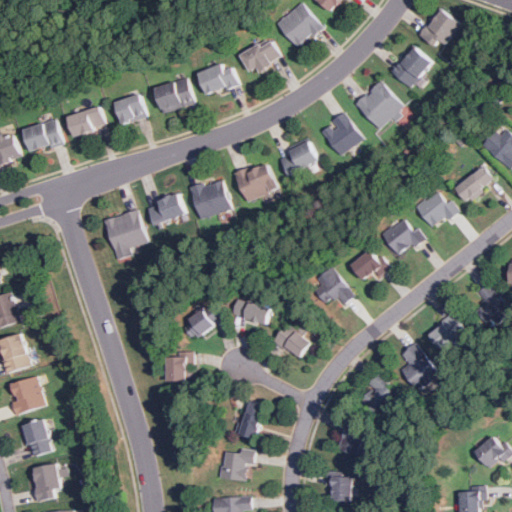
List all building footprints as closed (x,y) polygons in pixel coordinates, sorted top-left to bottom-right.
[(347,0),(320,0),(334,13),(347,0)] [(300,48),(325,28),(305,3),(280,23),(300,48)] [(443,50),(463,24),(444,8),(423,34),(443,50)] [(252,73),(260,69),(261,71),(284,60),(275,39),(243,53),(252,73)] [(394,71),(412,87),(435,62),(417,47),(394,71)] [(227,69),(225,64),(201,74),(210,97),(241,84),(234,67),(227,69)] [(158,87),(164,113),(197,104),(190,78),(158,87)] [(358,105),(380,129),(406,106),(383,81),(358,105)] [(125,125),(150,117),(143,94),(118,102),(125,125)] [(108,127),(102,107),(70,117),(76,137),(108,127)] [(366,139),(347,113),(324,130),(343,156),(366,139)] [(66,143),(58,119),(26,129),(34,153),(66,143)] [(511,132),(503,126),(487,149),(511,166),(511,132)] [(0,166),(25,156),(15,133),(0,138),(0,166)] [(282,157),(291,176),(321,161),(312,142),(282,157)] [(279,191),(271,163),(239,172),(247,200),(279,191)] [(459,189),(470,202),(497,181),(486,167),(459,189)] [(232,209),(225,179),(195,187),(203,216),(232,209)] [(419,208),(438,230),(460,210),(442,189),(419,208)] [(188,214),(181,194),(150,206),(158,225),(188,214)] [(108,219),(119,259),(134,255),(132,247),(149,243),(141,211),(108,219)] [(385,232),(401,253),(414,243),(418,248),(432,238),(423,226),(418,230),(407,216),(385,232)] [(367,280),(377,271),(382,277),(393,267),(374,247),(354,266),(367,280)] [(358,296),(334,267),(321,278),(344,307),(358,296)] [(477,302),(498,324),(511,310),(511,307),(493,288),(477,302)] [(0,328),(24,321),(14,292),(0,296),(0,328)] [(275,309),(241,298),(236,314),(269,325),(275,309)] [(227,318),(215,302),(185,325),(197,340),(227,318)] [(444,350),(468,331),(455,313),(430,333),(444,350)] [(277,340),(303,360),(315,343),(290,324),(277,340)] [(0,342),(10,374),(34,366),(24,334),(0,342)] [(412,363),(402,371),(421,391),(442,372),(417,343),(404,354),(412,363)] [(170,357),(170,382),(190,382),(190,357),(170,357)] [(21,414),(48,405),(39,376),(12,385),(21,414)] [(396,417),(407,396),(377,380),(366,401),(396,417)] [(268,404),(252,399),(241,432),(256,438),(268,404)] [(29,445),(34,444),(37,456),(56,450),(46,418),(23,425),(29,445)] [(338,446),(362,456),(372,433),(347,423),(338,446)] [(511,450),(498,433),(479,449),(490,462),(495,458),(502,467),(511,458),(511,450)] [(249,480),(250,466),(256,466),(256,452),(226,451),(225,479),(249,480)] [(64,488),(59,462),(35,468),(42,500),(58,497),(57,489),(64,488)] [(355,473),(330,473),(329,486),(335,486),(335,500),(354,500),(355,473)] [(484,511),(484,490),(463,490),(463,511),(484,511)] [(217,496),(217,511),(243,511),(254,511),(254,496),(217,496)]
